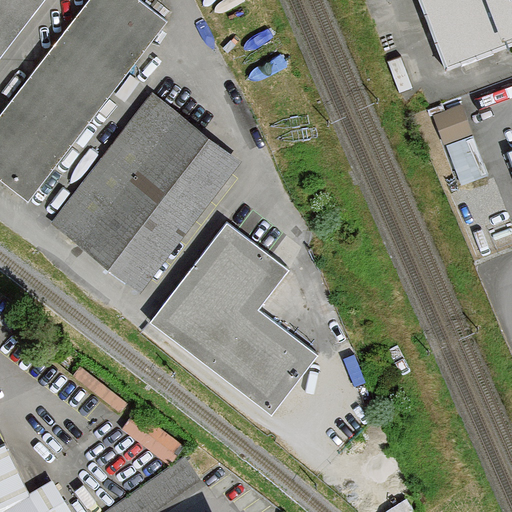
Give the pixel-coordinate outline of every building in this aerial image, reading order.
[(0,0),(0,61),(47,0),(0,0)] [(88,0),(0,116),(0,176),(28,198),(165,18),(141,0),(88,0)] [(511,0),(418,0),(444,67),(511,41),(511,0)] [(238,158),(150,91),(51,220),(139,287),(238,158)] [(435,110),(446,139),(475,128),(465,99),(435,110)] [(463,180),(488,172),(474,132),(449,140),(463,180)] [(259,307),(288,269),(228,223),(153,318),(271,410),(317,352),(259,307)] [(137,407),(124,426),(172,460),(185,441),(137,407)] [(72,511),(52,476),(28,490),(5,441),(0,442),(0,511),(72,511)] [(151,511),(200,478),(184,456),(105,511),(151,511)]
